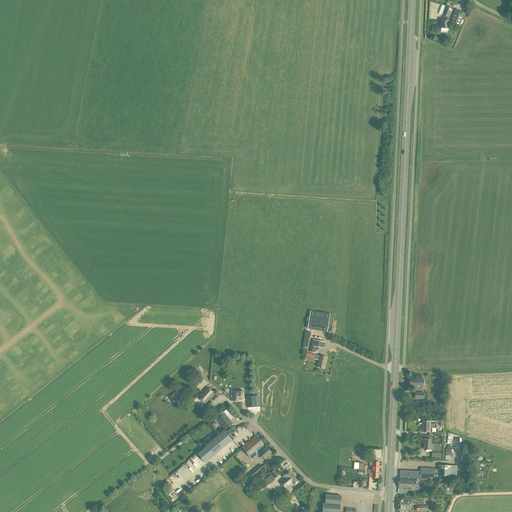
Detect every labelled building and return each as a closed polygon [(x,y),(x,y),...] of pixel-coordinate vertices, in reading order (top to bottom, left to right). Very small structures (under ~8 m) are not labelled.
[(449,18),(452,8),(445,6),(442,15),(444,16),(444,20),(441,20),(441,28),(448,28),(448,21),(447,20),(448,17),(449,18)] [(459,27),(464,12),(455,9),(450,23),(459,27)] [(308,323),(307,329),(322,331),(327,332),(329,320),(309,317),(308,323)] [(310,336),(311,332),(305,332),(302,349),(307,349),(309,336),(310,336)] [(324,348),(325,342),(312,339),(309,352),(315,353),(316,350),(318,350),(318,347),(324,348)] [(324,368),(327,357),(320,356),(315,354),(306,352),(305,359),(313,361),(314,359),(319,360),(317,367),(324,368)] [(423,388),(423,379),(410,378),(409,387),(423,388)] [(212,398),(215,394),(207,386),(197,397),(205,404),(211,397),(212,398)] [(231,401),(241,401),(240,397),(242,397),(242,390),(230,391),(231,401)] [(174,404),(182,398),(176,391),(169,397),(174,404)] [(247,407),(255,407),(255,396),(247,396),(247,407)] [(191,411),(194,407),(193,405),(194,404),(189,399),(184,404),(189,408),(188,409),(191,411)] [(229,413),(226,409),(223,412),(224,414),(216,420),(225,430),(229,427),(230,427),(233,425),(233,424),(226,416),(229,413)] [(437,428),(438,424),(430,424),(430,421),(422,421),(422,432),(430,432),(430,428),(437,428)] [(216,453),(232,440),(224,431),(209,444),(216,453)] [(265,448),(263,446),(264,445),(256,435),(242,448),(252,460),(257,455),(259,458),(262,455),(265,458),(271,453),(266,447),(265,448)] [(432,444),(431,444),(431,439),(422,439),(421,443),(424,444),(424,450),(432,450),(431,455),(441,456),(441,444),(432,444)] [(200,454),(203,459),(212,454),(209,448),(200,454)] [(188,460),(197,471),(205,464),(196,453),(188,460)] [(372,470),(378,470),(379,462),(373,462),(369,462),(369,467),(372,467),(372,470)] [(251,479),(264,468),(260,464),(248,475),(251,479)] [(457,477),(457,466),(438,464),(437,469),(434,469),(420,468),(420,472),(400,471),(399,494),(405,494),(406,490),(415,491),(415,490),(418,490),(419,489),(419,486),(418,485),(416,485),(416,479),(433,480),(433,476),(457,477)] [(372,470),(368,469),(368,470),(358,469),(358,472),(369,473),(368,478),(372,478),(377,478),(378,470),(372,470)] [(274,470),(270,473),(274,478),(279,475),(274,470)] [(295,485),(298,482),(288,471),(282,477),(283,477),(279,481),(286,489),(293,483),(295,485)] [(268,485),(275,479),(270,475),(264,480),(268,485)] [(355,511),(356,510),(346,509),(345,511),(339,511),(340,496),(326,495),(325,504),(323,504),(322,511),(355,511)] [(411,510),(411,499),(397,499),(397,510),(411,510)]
